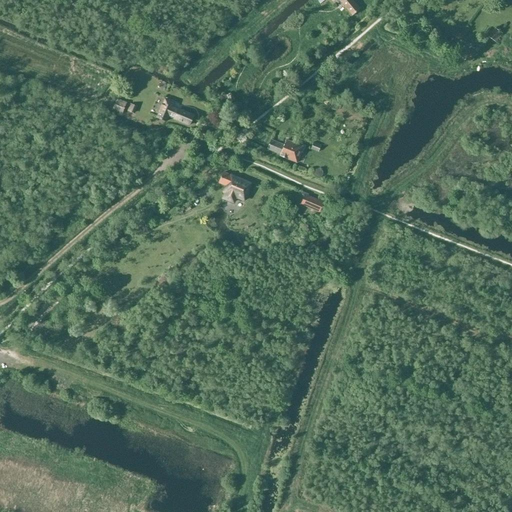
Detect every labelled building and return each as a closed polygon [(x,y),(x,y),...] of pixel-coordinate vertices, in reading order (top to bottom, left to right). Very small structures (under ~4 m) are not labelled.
[(359,9),(351,0),(334,0),(337,3),(340,1),(352,16),(359,9)] [(488,37),(495,42),(502,34),(494,28),(488,37)] [(127,103),(116,98),(111,110),(122,115),(127,103)] [(166,122),(169,116),(189,125),(193,115),(173,107),(174,103),(165,99),(157,118),(166,122)] [(127,111),(133,114),(136,107),(130,104),(127,111)] [(286,140),(284,145),(271,140),(268,149),(280,154),(280,156),(297,163),(303,147),(286,140)] [(313,142),(311,150),(318,152),(320,145),(313,142)] [(245,202),(252,183),(230,174),(230,175),(223,172),(218,184),(225,186),(222,193),(224,194),(221,199),(234,204),(236,199),(245,202)] [(324,203),(305,194),(300,205),(319,213),(324,203)]
